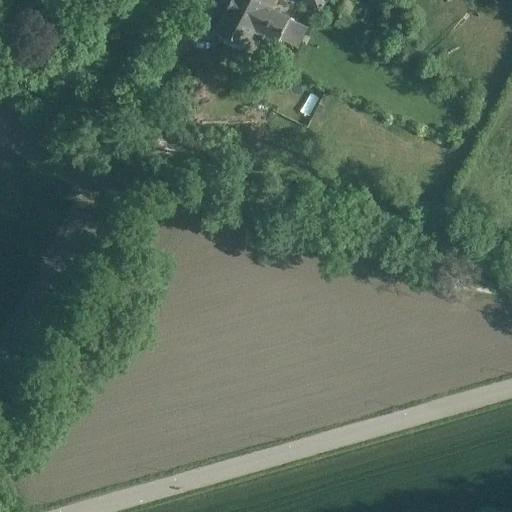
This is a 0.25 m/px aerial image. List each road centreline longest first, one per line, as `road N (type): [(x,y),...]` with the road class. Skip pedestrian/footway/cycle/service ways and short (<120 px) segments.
road 1 (unclassified): [(78,511),(511,385)]
road 2 (track): [(511,281),(325,230),(190,170)]
road 3 (track): [(190,170),(0,443)]
road 4 (track): [(190,170),(0,64)]
